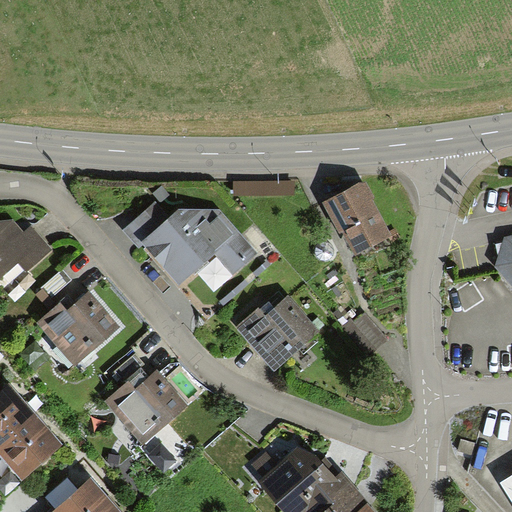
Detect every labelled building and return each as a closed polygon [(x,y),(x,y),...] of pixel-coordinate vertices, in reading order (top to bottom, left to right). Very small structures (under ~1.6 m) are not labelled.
[(323,202),(351,253),(384,234),(356,183),(323,202)] [(297,198),(298,185),(237,184),(237,197),(297,198)] [(125,225),(178,282),(214,250),(233,270),(255,251),(215,206),(178,200),(165,212),(153,199),(125,225)] [(0,217),(0,266),(14,253),(24,264),(48,242),(31,224),(24,231),(10,217),(0,217)] [(495,265),(511,282),(511,238),(505,240),(495,265)] [(58,270),(36,288),(44,297),(65,279),(58,270)] [(288,291),(237,328),(275,380),(326,343),(288,291)] [(67,359),(110,324),(86,295),(63,314),(55,304),(35,321),(67,359)] [(381,340),(359,314),(340,330),(363,355),(381,340)] [(120,385),(104,398),(137,435),(175,403),(132,355),(110,374),(120,385)] [(63,437),(9,375),(0,383),(0,446),(22,472),(63,437)] [(263,476),(291,511),(354,511),(302,446),(263,476)] [(128,511),(91,470),(50,507),(53,511),(128,511)] [(511,472),(497,482),(511,506),(511,472)]
